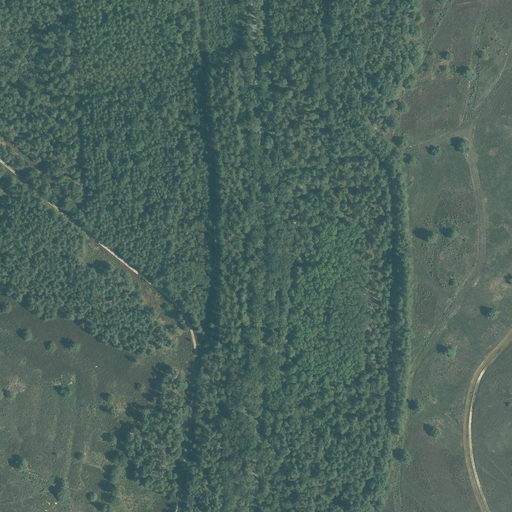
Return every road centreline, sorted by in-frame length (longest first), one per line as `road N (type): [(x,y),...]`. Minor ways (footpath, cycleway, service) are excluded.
road 1 (secondary): [(253,511),(265,231),(251,0)]
road 2 (track): [(175,511),(195,363),(187,321),(0,160)]
road 3 (track): [(195,345),(206,330),(215,242),(200,0)]
road 4 (track): [(93,237),(83,209),(73,0)]
road 5 (unknown): [(511,331),(479,367),(466,410),(465,447),(483,511)]
road 6 (track): [(511,339),(484,370),(471,410),(473,464),(489,511)]
